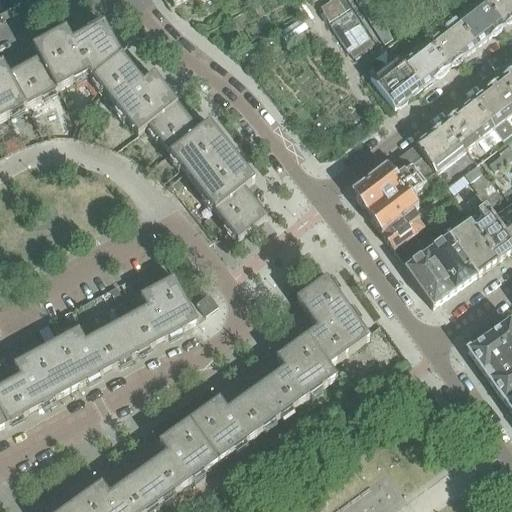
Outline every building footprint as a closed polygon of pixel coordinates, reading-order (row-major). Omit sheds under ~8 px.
[(167,0),(173,12),(197,0),(167,0)] [(336,0),(319,11),(331,28),(347,18),(336,0)] [(364,0),(359,0),(354,3),(358,9),(366,3),(364,0)] [(511,24),(511,0),(484,0),(483,1),(505,29),(511,24)] [(505,29),(483,1),(455,23),(477,51),(505,29)] [(366,3),(358,9),(361,14),(369,8),(366,3)] [(387,4),(378,9),(382,14),(390,9),(387,4)] [(369,8),(361,14),(364,19),(373,13),(369,8)] [(390,9),(382,14),(385,19),(394,14),(390,9)] [(373,13),(364,19),(368,24),(376,18),(373,13)] [(394,14),(385,19),(388,24),(397,19),(394,14)] [(376,18),(368,24),(371,29),(379,23),(376,18)] [(397,19),(388,24),(392,29),(400,24),(397,19)] [(379,23),(371,29),(374,34),(383,28),(379,23)] [(477,51),(455,23),(427,44),(450,72),(477,51)] [(400,24),(392,29),(395,34),(404,29),(400,24)] [(92,83),(121,60),(104,27),(83,39),(81,44),(74,48),(66,33),(32,51),(39,63),(57,95),(88,78),(92,83)] [(383,28),(374,34),(378,39),(386,34),(383,28)] [(404,29),(395,34),(399,39),(407,34),(404,29)] [(386,34),(378,39),(381,44),(389,39),(386,34)] [(366,38),(346,51),(349,57),(369,43),(366,38)] [(389,39),(381,44),(384,49),(392,43),(389,39)] [(450,72),(427,44),(400,65),(422,94),(450,72)] [(177,108),(154,79),(143,87),(121,60),(92,83),(103,96),(138,140),(148,132),(177,108)] [(0,126),(57,95),(39,63),(9,79),(3,67),(0,68),(0,126)] [(400,65),(398,63),(370,84),(394,115),(422,94),(400,65)] [(511,74),(500,84),(511,98),(511,74)] [(511,120),(511,98),(500,84),(472,106),(494,134),(511,120)] [(494,134),(472,106),(444,127),(466,156),(494,134)] [(232,157),(209,127),(198,136),(185,118),(177,108),(148,132),(193,188),(232,157)] [(466,156),(444,127),(415,149),(432,170),(438,178),(466,156)] [(367,219),(432,170),(415,149),(358,194),(356,205),(367,219)] [(507,167),(511,162),(511,151),(501,160),(507,167)] [(244,193),(255,185),(232,157),(193,188),(237,245),(267,222),(244,193)] [(495,177),(507,167),(501,160),(489,170),(495,177)] [(419,212),(410,201),(417,195),(426,189),(426,188),(436,179),(438,178),(432,170),(367,219),(381,239),(381,240),(414,217),(419,212)] [(469,187),(480,178),(475,171),(463,180),(469,187)] [(511,255),(511,247),(493,222),(482,207),(475,213),(484,226),(475,233),(498,266),(511,255)] [(511,213),(510,210),(493,222),(511,247),(511,213)] [(414,241),(424,234),(426,233),(420,226),(419,227),(418,225),(419,224),(414,217),(381,240),(393,256),(414,241)] [(449,232),(443,223),(436,227),(443,236),(449,232)] [(498,266),(475,233),(470,226),(447,242),(447,243),(476,282),(498,266)] [(455,297),(476,282),(447,243),(436,251),(424,234),(414,241),(426,259),(455,297)] [(455,297),(426,259),(404,274),(432,313),(455,297)] [(198,326),(187,307),(174,282),(140,300),(147,312),(115,329),(133,361),(169,342),(166,337),(177,330),(180,336),(198,326)] [(350,333),(341,322),(350,316),(326,283),(296,305),(317,334),(307,341),(330,373),(370,344),(358,328),(350,333)] [(218,312),(209,299),(196,308),(205,321),(218,312)] [(511,402),(511,328),(510,325),(469,354),(467,355),(504,408),(505,407),(505,408),(511,402)] [(119,369),(116,364),(127,358),(130,363),(133,361),(115,329),(85,345),(79,333),(46,351),(70,395),(87,386),(84,381),(96,375),(98,380),(119,369)] [(336,382),(330,373),(307,341),(276,363),(284,374),(255,394),(277,425),(336,382)] [(70,395),(46,351),(14,368),(20,380),(0,391),(0,420),(6,430),(42,410),(39,405),(51,399),(54,404),(70,395)] [(219,467),(277,425),(255,394),(227,415),(219,404),(189,425),(219,467)] [(160,509),(219,467),(189,425),(158,448),(166,458),(139,478),(160,509)] [(73,511),(155,511),(160,509),(139,478),(110,499),(102,488),(72,510),(73,511)]
